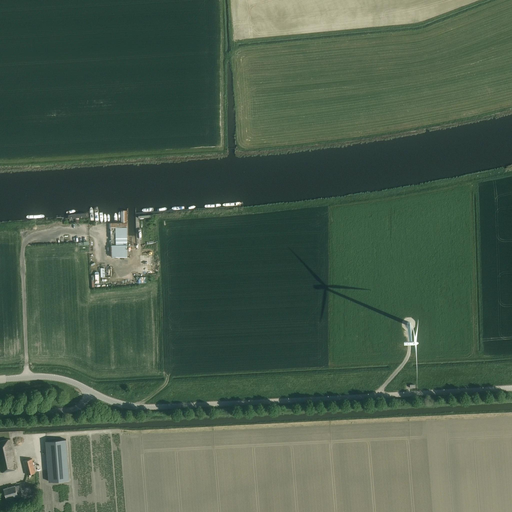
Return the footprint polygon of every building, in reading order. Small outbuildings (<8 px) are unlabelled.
[(121,223),(109,223),(109,229),(111,229),(112,257),(115,257),(117,257),(118,257),(127,256),(127,248),(127,245),(127,241),(127,227),(127,225),(121,225),(121,223)] [(140,264),(141,272),(147,272),(147,269),(159,268),(158,263),(140,264)] [(104,268),(102,268),(102,278),(111,277),(111,265),(104,266),(104,268)] [(17,469),(10,439),(0,441),(0,467),(1,472),(17,469)] [(66,439),(46,441),(49,481),(69,480),(66,439)] [(35,472),(34,465),(32,459),(23,461),(27,475),(35,472)] [(15,486),(4,489),(6,498),(18,495),(17,495),(20,494),(18,485),(15,486)]
